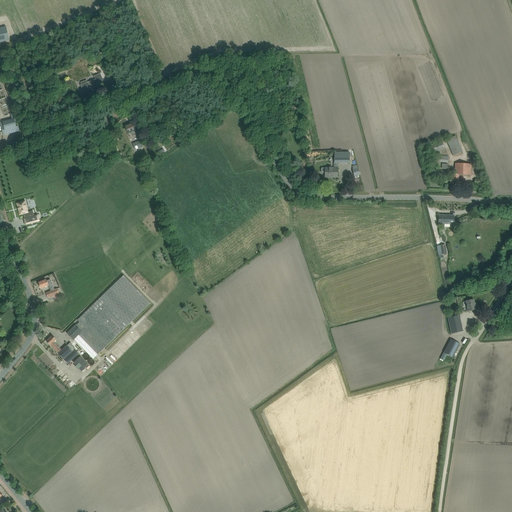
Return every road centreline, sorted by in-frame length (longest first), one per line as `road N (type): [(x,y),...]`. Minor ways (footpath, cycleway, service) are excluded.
road 1 (unclassified): [(511,201),(315,197),(295,189),(243,97),(207,69),(0,149)]
road 2 (tertiary): [(0,376),(34,322),(0,217)]
road 3 (unclassified): [(511,271),(461,358),(458,386)]
road 4 (track): [(458,386),(442,511)]
